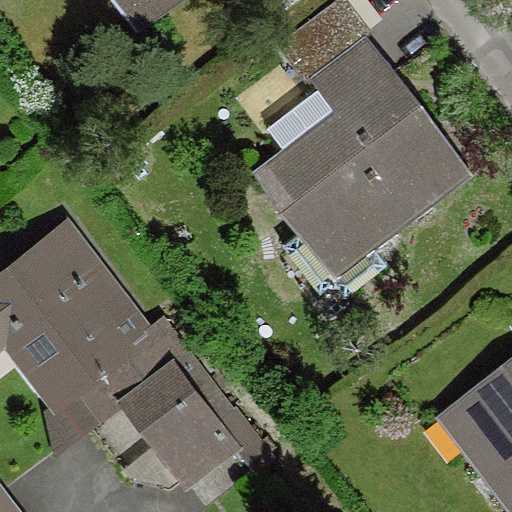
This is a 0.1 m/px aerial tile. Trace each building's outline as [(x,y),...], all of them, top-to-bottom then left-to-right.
[(117,0),(138,27),(173,0),(117,0)] [(332,106),(252,168),(335,276),(471,172),(366,35),(371,30),(348,0),(332,0),(276,43),(304,80),(309,77),(332,106)] [(0,345),(2,344),(76,441),(121,407),(184,488),(240,446),(219,418),(234,407),(162,315),(150,324),(65,213),(0,263),(0,345)] [(511,357),(438,414),(511,510),(511,357)] [(0,511),(20,511),(0,486),(0,511)]
